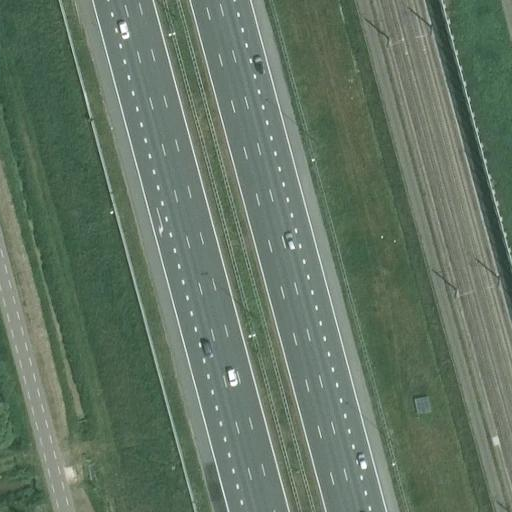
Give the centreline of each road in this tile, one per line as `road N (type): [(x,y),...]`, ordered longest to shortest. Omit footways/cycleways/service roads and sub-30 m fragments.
road 1 (motorway): [(346,511),(210,0)]
road 2 (motorway): [(130,0),(266,511)]
road 3 (unclassified): [(62,511),(0,273)]
